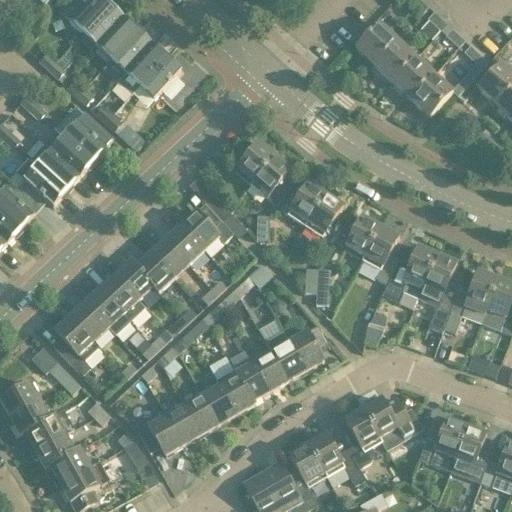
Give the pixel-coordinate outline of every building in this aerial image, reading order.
[(83,37),(110,8),(101,0),(73,0),(60,16),(83,37)] [(416,0),(403,0),(422,18),(428,11),(416,0)] [(124,21),(110,8),(83,37),(97,50),(124,21)] [(434,16),(428,23),(440,35),(446,28),(434,16)] [(124,21),(97,50),(111,63),(138,33),(124,21)] [(375,69),(399,43),(380,26),(356,52),(370,65),(375,69)] [(152,47),(138,33),(111,63),(125,76),(152,47)] [(452,33),(446,40),(459,51),(465,45),(452,33)] [(399,43),(375,69),(388,82),(393,86),(417,60),(399,43)] [(152,47),(125,76),(116,87),(131,100),(140,90),(139,89),(166,60),(152,47)] [(470,50),(464,57),(477,69),(483,62),(470,50)] [(48,74),(55,67),(46,59),(39,66),(48,74)] [(182,74),(166,60),(139,89),(140,90),(154,103),(182,74)] [(435,77),(417,60),(393,86),(406,99),(411,103),(435,77)] [(497,109),(511,92),(511,75),(501,66),(495,72),(488,67),(473,83),(480,89),(478,91),(492,104),(497,109)] [(65,76),(55,67),(48,74),(59,83),(65,76)] [(435,77),(411,103),(424,116),(429,120),(453,94),(435,77)] [(76,101),(84,92),(75,84),(67,92),(76,101)] [(84,92),(76,101),(87,110),(95,102),(84,92)] [(511,92),(497,109),(510,120),(511,122),(511,92)] [(29,115),(35,108),(27,100),(20,107),(29,115)] [(35,108),(29,115),(39,125),(46,118),(35,108)] [(104,127),(112,118),(103,110),(94,119),(104,127)] [(112,118),(104,127),(114,136),(124,125),(115,118),(114,119),(112,118)] [(64,140),(93,167),(106,152),(113,144),(85,119),(78,126),(78,125),(69,135),(62,128),(57,134),(64,141),(64,140)] [(0,140),(3,143),(9,136),(0,128),(0,140)] [(9,136),(3,143),(13,153),(17,149),(20,146),(9,136)] [(64,140),(64,141),(51,155),(79,181),(93,167),(64,140)] [(251,189),(276,160),(260,146),(236,175),(251,189)] [(51,155),(38,168),(66,195),(79,181),(51,155)] [(276,160),(251,189),(267,202),(291,173),(276,160)] [(66,195),(38,168),(37,169),(30,162),(16,176),(24,183),(17,191),(40,212),(47,204),(53,210),(66,195)] [(305,230),(326,198),(309,187),(302,197),(295,192),(280,213),(305,230)] [(0,216),(19,234),(40,212),(17,191),(11,198),(5,192),(0,197),(0,216)] [(344,210),(326,198),(305,230),(332,247),(343,231),(334,225),(344,210)] [(214,199),(205,208),(221,225),(231,218),(214,199)] [(234,239),(221,225),(205,208),(182,230),(205,255),(218,242),(224,248),(234,239)] [(0,243),(5,249),(19,234),(0,216),(0,243)] [(247,235),(231,218),(221,225),(234,239),(238,243),(247,235)] [(257,220),(257,244),(269,244),(270,221),(257,220)] [(363,264),(382,231),(363,220),(344,254),(363,264)] [(205,255),(182,230),(166,244),(190,269),(205,255)] [(382,231),(363,264),(381,275),(377,283),(388,288),(389,289),(400,267),(389,262),(400,241),(382,231)] [(166,244),(152,257),(175,282),(190,269),(166,244)] [(389,289),(388,288),(383,298),(398,305),(402,297),(418,303),(438,259),(420,250),(411,271),(400,267),(389,289)] [(175,282),(152,257),(137,271),(155,291),(154,292),(159,297),(175,282)] [(458,267),(438,259),(418,303),(437,311),(429,328),(423,350),(437,355),(444,334),(459,294),(448,290),(458,267)] [(155,291),(137,271),(131,266),(117,279),(140,305),(154,292),(155,291)] [(261,268),(248,280),(254,290),(256,288),(260,292),(273,280),(261,268)] [(318,297),(319,273),(306,273),(304,296),(316,297),(318,297)] [(318,297),(316,297),(316,309),(328,310),(330,274),(319,273),(318,297)] [(459,294),(444,334),(455,338),(462,321),(481,328),(484,319),(485,319),(498,284),(478,277),(471,298),(459,294)] [(117,279),(101,293),(131,325),(146,312),(140,305),(117,279)] [(254,290),(248,280),(233,294),(240,301),(241,302),(254,290)] [(220,284),(211,292),(218,300),(227,291),(220,284)] [(484,319),(481,328),(511,339),(511,338),(511,313),(509,313),(511,305),(511,288),(498,284),(485,319),(484,319)] [(218,300),(211,292),(201,302),(208,309),(218,300)] [(131,325),(101,293),(87,307),(110,332),(110,333),(116,340),(131,325)] [(233,294),(218,308),(225,316),(225,317),(241,302),(240,301),(233,294)] [(87,307),(71,321),(95,347),(110,333),(110,332),(87,307)] [(225,316),(218,308),(202,323),(209,330),(209,331),(225,317),(225,316)] [(190,311),(181,320),(188,327),(197,319),(190,311)] [(375,317),(372,326),(385,329),(387,320),(375,317)] [(188,327),(181,320),(171,329),(178,336),(188,327)] [(99,351),(95,347),(71,321),(56,335),(63,343),(54,351),(79,378),(88,370),(84,365),(99,351)] [(209,330),(202,323),(187,336),(194,345),(209,331),(209,330)] [(279,324),(261,330),(267,347),(285,341),(279,324)] [(317,330),(287,347),(305,377),(324,367),(319,358),(329,352),(317,330)] [(187,336),(172,351),(179,358),(194,345),(187,336)] [(151,347),(159,355),(167,346),(160,339),(151,347)] [(159,355),(151,347),(141,357),(149,365),(159,355)] [(305,377),(287,347),(271,356),(289,387),(305,377)] [(179,358),(172,351),(157,365),(163,372),(179,358)] [(66,392),(75,384),(43,352),(31,364),(46,378),(49,376),(66,393),(66,392)] [(271,356),(254,366),(253,366),(271,397),(289,387),(271,356)] [(496,380),(501,367),(475,356),(469,369),(496,380)] [(253,366),(254,366),(251,361),(232,372),(234,375),(252,408),(253,407),(271,397),(253,366)] [(131,367),(121,376),(127,383),(137,374),(131,367)] [(151,371),(141,380),(148,387),(158,378),(151,371)] [(112,380),(111,383),(117,390),(126,383),(118,374),(112,380)] [(234,375),(217,385),(220,390),(220,391),(237,420),(255,410),(253,407),(252,408),(234,375)] [(66,392),(66,393),(72,399),(81,390),(75,384),(66,392)] [(7,425),(41,406),(31,389),(15,397),(11,390),(0,395),(0,398),(3,404),(1,405),(7,417),(4,419),(7,425)] [(237,420),(220,391),(202,401),(219,431),(237,420)] [(219,431),(202,401),(185,411),(202,441),(219,431)] [(381,402),(363,412),(386,451),(403,441),(405,444),(423,433),(411,413),(393,423),(381,402)] [(41,406),(7,425),(10,431),(14,429),(21,442),(26,439),(51,425),(41,406)] [(96,424),(105,415),(96,406),(87,415),(96,424)] [(185,411),(167,421),(184,451),(202,441),(185,411)] [(386,451),(363,412),(345,423),(359,448),(349,454),(361,473),(371,467),(374,454),(372,451),(381,446),(384,452),(386,451)] [(111,420),(105,415),(96,424),(102,430),(111,420)] [(51,425),(26,439),(33,451),(29,452),(33,458),(67,440),(66,438),(74,434),(65,418),(51,425)] [(184,451),(167,421),(139,437),(151,458),(161,452),(166,461),(184,451)] [(455,463),(467,431),(447,424),(438,421),(433,423),(429,435),(442,439),(439,446),(428,441),(419,464),(431,469),(435,460),(454,466),(454,463),(455,463)] [(487,439),(467,431),(455,463),(474,470),(469,483),(466,482),(458,504),(473,509),(481,487),(482,488),(490,465),(479,461),(487,439)] [(125,455),(135,446),(126,437),(117,445),(124,453),(125,455)] [(361,473),(349,454),(338,460),(325,439),(308,449),(328,482),(345,473),(356,491),(366,485),(360,474),(361,473)] [(76,458),(67,440),(33,458),(36,464),(39,462),(46,475),(51,472),(76,458)] [(135,446),(125,455),(148,493),(160,488),(148,467),(135,446)] [(490,465),(482,488),(493,492),(511,498),(511,447),(510,447),(502,469),(490,465)] [(288,482),(303,507),(293,511),(313,511),(318,509),(314,501),(309,492),(328,482),(308,449),(290,460),(298,476),(288,482)] [(77,458),(76,458),(51,472),(57,484),(54,486),(57,492),(92,473),(91,471),(82,455),(77,458)] [(99,466),(91,471),(92,473),(57,492),(60,497),(64,495),(71,508),(73,511),(88,511),(95,508),(97,504),(92,496),(110,486),(99,466)] [(280,468),(244,489),(257,511),(293,511),(303,507),(288,482),(280,468)] [(382,511),(388,509),(382,498),(361,510),(361,511),(382,511)]
